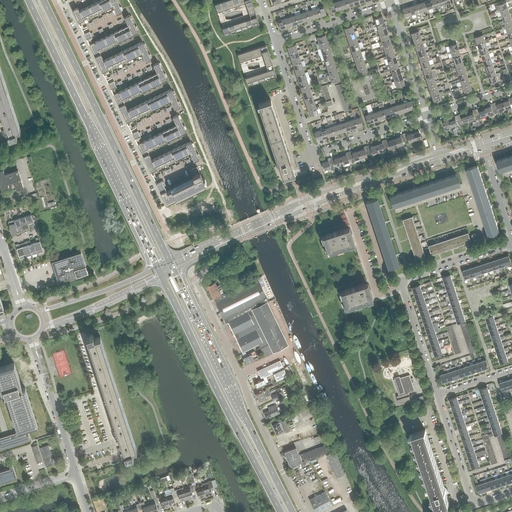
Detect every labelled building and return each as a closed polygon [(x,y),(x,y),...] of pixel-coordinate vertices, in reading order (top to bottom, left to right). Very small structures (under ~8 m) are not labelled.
[(98,1),(103,10),(108,8),(103,0),(101,0),(98,1)] [(109,0),(103,0),(108,8),(112,6),(109,0)] [(109,0),(112,6),(114,10),(116,14),(122,12),(120,7),(116,0),(109,0)] [(234,6),(231,0),(227,0),(226,1),(228,8),(234,6)] [(334,2),(336,10),(342,8),(339,0),(334,2)] [(339,0),(342,8),(348,6),(345,0),(339,0)] [(433,11),(434,10),(430,0),(428,0),(424,1),(428,12),(429,12),(428,8),(432,7),(433,11)] [(438,9),(439,8),(436,0),(430,0),(434,10),(435,10),(434,7),(437,6),(438,9)] [(444,7),(445,7),(443,0),(436,0),(439,8),(441,8),(440,5),(443,4),(444,7)] [(96,3),(94,4),(98,13),(103,10),(98,1),(98,2),(96,3)] [(228,8),(226,1),(220,2),(222,10),(228,8)] [(251,1),(246,3),(245,3),(248,11),(254,9),(251,1)] [(427,13),(428,12),(424,1),(419,3),(422,14),(423,14),(422,10),(426,9),(427,13)] [(220,2),(214,4),(217,12),(222,10),(220,2)] [(328,4),(330,12),(336,10),(334,2),(328,4)] [(498,5),(499,9),(500,10),(507,8),(505,2),(498,5)] [(256,13),(254,9),(248,11),(246,3),(218,12),(223,27),(252,18),(251,15),(256,13)] [(421,14),(422,14),(419,3),(413,5),(417,16),(418,16),(417,12),(420,11),(421,14)] [(91,5),(89,6),(93,15),(98,13),(94,4),(93,4),(91,5)] [(407,7),(411,18),(412,17),(411,14),(414,13),(415,16),(417,16),(413,5),(407,7)] [(88,6),(86,7),(84,8),(88,18),(93,15),(89,6),(88,6)] [(323,6),(317,8),(320,16),(326,14),(323,6)] [(78,7),(72,10),(82,31),(87,28),(86,26),(83,28),(80,21),(84,20),(79,11),(78,7)] [(410,18),(411,18),(407,7),(401,9),(404,16),(409,15),(410,18)] [(79,11),(84,20),(88,18),(84,8),(79,11)] [(317,8),(312,10),(314,18),(320,16),(317,8)] [(500,10),(499,9),(496,11),(497,13),(500,12),(501,15),(502,16),(509,14),(507,8),(500,10)] [(312,10),(306,11),(309,20),(314,18),(312,10)] [(306,11),(300,13),(303,22),(309,20),(306,11)] [(300,13),(294,15),(297,24),(303,22),(300,13)] [(502,16),(501,15),(498,16),(499,19),(502,17),(503,21),(504,22),(511,19),(509,14),(502,16)] [(126,22),(128,25),(132,34),(138,32),(131,19),(129,15),(124,17),(126,22)] [(294,15),(289,17),(291,25),(297,24),(294,15)] [(253,27),(259,25),(256,16),(251,18),(253,27)] [(373,18),(375,24),(383,22),(381,16),(373,18)] [(289,17),(283,19),(286,27),(291,25),(289,17)] [(251,18),(245,20),(248,29),(253,27),(251,18)] [(286,27),(283,19),(277,21),(280,29),(286,27)] [(504,22),(503,21),(500,22),(500,24),(504,23),(505,26),(505,28),(511,25),(511,21),(511,19),(504,22)] [(239,22),(242,30),(248,29),(245,20),(239,22)] [(239,22),(233,24),(236,32),(242,30),(239,22)] [(385,27),(383,22),(375,24),(377,30),(385,27)] [(233,24),(227,25),(230,34),(236,32),(233,24)] [(132,34),(128,25),(123,28),(128,37),(130,36),(132,35),(132,34)] [(222,27),(224,36),(230,34),(227,25),(222,27)] [(345,34),(354,31),(352,25),(344,28),(345,34)] [(511,25),(505,28),(505,26),(502,28),(502,30),(506,29),(507,32),(507,33),(511,31),(511,25)] [(387,33),(385,27),(377,30),(379,36),(387,33)] [(123,39),(125,38),(127,37),(128,37),(123,28),(118,30),(123,39)] [(118,30),(113,32),(118,41),(120,40),(122,39),(123,39),(118,30)] [(84,34),(95,57),(100,54),(99,51),(94,42),(92,43),(90,40),(93,38),(92,36),(90,33),(89,31),(84,34)] [(356,37),(354,31),(345,34),(347,40),(356,37)] [(410,33),(412,39),(420,37),(420,36),(418,31),(410,33)] [(115,43),(117,42),(118,41),(113,32),(109,35),(113,44),(115,43)] [(389,39),(387,33),(379,36),(381,41),(389,39)] [(316,37),(318,43),(326,40),(324,34),(316,37)] [(423,34),(420,36),(420,37),(412,39),(414,45),(422,42),(422,41),(420,38),(424,37),(423,34)] [(108,46),(111,45),(112,44),(113,44),(109,35),(104,37),(108,46)] [(475,37),(477,43),(485,41),(484,39),(483,35),(475,37)] [(104,37),(99,39),(103,48),(106,47),(108,46),(104,37)] [(357,43),(356,37),(347,40),(349,45),(357,43)] [(477,43),(479,49),(486,46),(486,45),(485,42),(488,40),(488,38),(484,39),(485,41),(477,43)] [(94,42),(99,51),(103,48),(99,39),(94,42)] [(391,44),(389,39),(381,41),(378,42),(380,46),(380,48),(383,47),(391,44)] [(328,46),(326,40),(318,43),(320,49),(328,46)] [(425,40),(422,41),(422,42),(414,45),(416,51),(424,48),(423,47),(422,43),(426,42),(425,40)] [(142,42),(137,44),(141,53),(143,57),(145,62),(151,59),(148,54),(142,42)] [(359,48),(357,43),(349,45),(351,51),(359,48)] [(450,52),(458,49),(456,43),(448,45),(450,51),(450,52)] [(137,56),(141,53),(137,44),(135,45),(132,46),(137,56)] [(289,53),(297,50),(295,44),(287,47),(289,53)] [(393,50),(391,44),(383,47),(384,53),(393,50)] [(479,49),(481,55),(488,52),(488,51),(487,47),(490,46),(490,45),(489,44),(486,45),(486,46),(479,49)] [(260,47),(262,55),(269,53),(266,45),(260,47)] [(132,58),(137,56),(132,46),(132,47),(130,48),(127,49),(132,58)] [(330,52),(328,46),(320,49),(322,54),(330,52)] [(427,46),(423,47),(424,48),(416,51),(418,56),(426,54),(425,53),(424,49),(428,48),(427,46)] [(262,55),(260,47),(254,49),(256,56),(262,55)] [(361,54),(359,48),(351,51),(353,57),(361,54)] [(127,60),(132,58),(127,49),(125,50),(123,51),(127,60)] [(256,56),(254,49),(248,50),(251,58),(256,56)] [(452,57),(460,55),(458,49),(450,52),(450,51),(447,52),(447,54),(451,53),(452,56),(452,57)] [(251,58),(248,50),(242,52),(245,60),(251,58)] [(299,56),(297,50),(289,53),(291,58),(299,56)] [(394,56),(393,50),(384,53),(386,58),(394,56)] [(481,55),(483,60),(490,58),(490,57),(489,53),(492,52),(491,50),(488,51),(488,52),(481,55)] [(122,63),(127,60),(123,51),(122,51),(120,52),(118,54),(122,63)] [(429,51),(425,53),(426,54),(418,56),(420,62),(428,59),(427,58),(426,55),(429,54),(429,51)] [(237,54),(239,62),(245,60),(242,52),(237,54)] [(332,57),(330,52),(322,54),(324,60),(332,57)] [(265,62),(271,60),(269,53),(262,55),(265,62)] [(108,69),(103,60),(102,57),(101,56),(100,54),(95,57),(96,58),(96,60),(106,80),(111,78),(112,78),(111,76),(107,77),(104,71),(108,69)] [(113,56),(117,65),(122,63),(118,54),(117,54),(115,55),(113,56)] [(363,60),(361,54),(353,57),(355,62),(363,60)] [(273,68),(271,60),(265,62),(262,55),(256,56),(251,58),(245,60),(239,62),(244,77),(250,75),(256,73),(262,72),(267,70),(273,68)] [(454,63),(462,61),(460,55),(452,57),(452,56),(448,58),(449,60),(453,59),(454,62),(454,63)] [(483,60),(484,66),(492,63),(492,62),(491,59),(494,58),(493,55),(490,57),(490,58),(483,60)] [(112,56),(110,57),(108,58),(112,67),(117,65),(113,56),(112,56)] [(301,61),(299,56),(291,58),(292,64),(301,61)] [(396,61),(394,56),(386,58),(388,64),(396,61)] [(326,66),(334,63),(332,57),(324,60),(326,66)] [(431,57),(427,58),(428,59),(420,62),(422,68),(429,65),(429,64),(428,61),(431,59),(431,57)] [(108,69),(112,67),(108,58),(103,60),(108,69)] [(365,65),(363,60),(355,62),(357,68),(365,65)] [(303,67),(301,61),(292,64),(294,70),(303,67)] [(398,67),(396,61),(388,64),(390,70),(398,67)] [(456,69),(464,67),(462,61),(454,63),(454,62),(450,63),(451,66),(455,64),(456,68),(456,69)] [(484,66),(486,72),(494,69),(494,68),(492,64),(496,63),(495,61),(492,62),(492,63),(484,66)] [(153,65),(155,69),(157,73),(161,82),(166,79),(167,79),(160,67),(158,62),(153,65)] [(336,69),(334,63),(326,66),(328,71),(336,69)] [(433,63),(429,64),(429,65),(422,68),(424,73),(431,71),(431,70),(430,66),(433,65),(433,63)] [(367,71),(365,65),(357,68),(358,74),(367,71)] [(0,105),(7,127),(2,129),(4,134),(5,139),(12,137),(12,136),(17,135),(15,130),(20,129),(20,127),(19,128),(0,67),(0,105)] [(304,73),(303,67),(294,70),(296,76),(304,73)] [(400,73),(398,67),(390,70),(392,75),(400,73)] [(458,75),(466,72),(464,67),(456,69),(456,68),(452,69),(453,71),(456,70),(457,74),(458,75)] [(486,72),(488,77),(496,75),(495,74),(494,70),(498,69),(497,67),(494,68),(494,69),(486,72)] [(267,70),(270,78),(276,77),(273,68),(267,70)] [(424,73),(426,79),(433,76),(433,75),(432,72),(435,71),(434,68),(431,70),(431,71),(424,73)] [(328,71),(329,77),(338,74),(336,69),(328,71)] [(267,70),(262,72),(265,80),(270,78),(267,70)] [(262,72),(256,73),(259,82),(265,80),(262,72)] [(469,84),(467,78),(466,72),(458,75),(457,74),(454,75),(455,77),(458,76),(459,79),(456,81),(456,83),(460,82),(461,85),(461,86),(469,84)] [(157,73),(152,75),(157,84),(159,83),(161,82),(157,73)] [(256,73),(250,75),(253,84),(259,82),(256,73)] [(306,79),(304,73),(296,76),(298,81),(306,79)] [(400,73),(392,75),(394,81),(402,78),(400,73)] [(488,77),(490,83),(498,81),(496,76),(500,75),(499,73),(495,74),(496,75),(488,77)] [(340,80),(338,74),(329,77),(331,83),(340,80)] [(436,74),(433,75),(433,76),(426,79),(427,85),(435,82),(435,81),(434,78),(437,76),(436,74)] [(157,84),(152,75),(147,77),(152,87),(154,85),(156,84),(157,84)] [(247,86),(253,84),(250,75),(244,77),(247,86)] [(152,87),(147,77),(142,80),(147,89),(149,88),(151,87),(152,87)] [(404,84),(402,78),(394,81),(396,87),(404,84)] [(308,84),(306,79),(298,81),(300,87),(308,84)] [(147,89),(142,80),(138,82),(142,91),(144,90),(146,89),(147,89)] [(427,85),(429,90),(437,88),(437,87),(435,83),(439,82),(438,80),(435,81),(435,82),(427,85)] [(108,84),(119,107),(124,104),(123,100),(118,91),(116,93),(114,89),(117,88),(113,81),(108,84)] [(139,92),(141,91),(142,91),(138,82),(133,85),(137,94),(139,92)] [(300,87),(302,93),(310,90),(308,84),(300,87)] [(462,87),(463,92),(471,89),(469,84),(461,86),(461,85),(458,86),(458,88),(462,87)] [(137,94),(133,85),(128,87),(132,96),(135,95),(137,94)] [(429,90),(431,96),(439,94),(438,92),(437,89),(441,88),(440,86),(437,87),(437,88),(429,90)] [(130,97),(132,96),(128,87),(123,89),(127,98),(128,98),(130,97)] [(127,98),(123,89),(118,91),(123,100),(127,98)] [(171,89),(166,92),(170,101),(172,104),(174,109),(180,106),(177,102),(171,89)] [(312,96),(310,90),(302,93),(304,98),(312,96)] [(442,91),(438,92),(439,94),(431,96),(433,102),(441,99),(439,95),(443,93),(442,91)] [(166,92),(164,93),(161,94),(166,103),(170,101),(166,92)] [(161,94),(159,95),(156,96),(161,105),(166,103),(161,94)] [(156,96),(154,97),(152,99),(156,108),(161,105),(156,96)] [(314,101),(312,96),(304,98),(306,104),(314,101)] [(508,101),(503,103),(505,109),(507,108),(508,110),(511,108),(511,101),(511,98),(508,99),(508,101)] [(151,99),(149,100),(147,101),(151,110),(156,108),(152,99),(151,99)] [(258,103),(282,177),(294,172),(270,99),(258,103)] [(410,100),(404,102),(407,110),(413,108),(410,100)] [(144,102),(142,103),(146,112),(151,110),(147,101),(146,101),(144,102)] [(316,107),(314,101),(306,104),(307,110),(316,107)] [(404,102),(399,104),(401,112),(407,110),(404,102)] [(505,109),(503,103),(497,104),(497,102),(493,104),(496,114),(503,112),(502,110),(505,109)] [(139,105),(137,106),(141,115),(146,112),(142,103),(141,104),(139,105)] [(125,105),(124,104),(119,107),(120,108),(120,109),(130,130),(135,128),(136,128),(135,126),(131,127),(128,121),(132,119),(127,110),(126,107),(125,105)] [(399,104),(393,106),(396,114),(401,112),(399,104)] [(491,107),(485,108),(487,115),(489,114),(490,116),(496,114),(493,104),(490,105),(491,107)] [(137,106),(136,106),(135,107),(132,108),(136,117),(141,115),(137,106)] [(393,106),(387,108),(390,116),(396,114),(393,106)] [(318,113),(316,107),(307,110),(309,116),(318,113)] [(132,108),(127,110),(132,119),(136,117),(132,108)] [(387,108),(382,110),(384,118),(390,116),(387,108)] [(487,115),(485,108),(479,110),(478,108),(475,109),(479,120),(485,118),(484,116),(487,115)] [(479,120),(475,109),(472,110),(473,112),(467,114),(470,123),(479,120)] [(382,110),(376,111),(379,120),(384,118),(382,110)] [(379,120),(376,111),(370,113),(373,122),(379,120)] [(367,124),(373,122),(370,113),(364,115),(367,124)] [(180,134),(186,131),(180,119),(177,114),(172,117),(174,121),(176,125),(180,134)] [(470,123),(467,114),(461,116),(460,114),(457,115),(461,125),(464,124),(470,123)] [(461,125),(457,115),(454,116),(455,118),(449,120),(452,128),(461,125)] [(359,117),(353,119),(356,127),(362,125),(359,117)] [(353,119),(348,121),(350,129),(356,127),(353,119)] [(452,128),(449,120),(443,122),(443,120),(440,121),(443,131),(449,129),(448,127),(451,127),(452,128)] [(342,123),(345,131),(350,129),(348,121),(342,123)] [(336,124),(339,133),(345,131),(342,123),(336,124)] [(331,126),(333,135),(339,133),(336,124),(331,126)] [(171,127),(176,136),(178,135),(180,134),(176,125),(171,127)] [(325,128),(328,136),(333,135),(331,126),(325,128)] [(176,136),(171,127),(167,130),(171,139),(173,137),(175,136),(176,136)] [(325,128),(319,130),(322,138),(328,136),(325,128)] [(421,132),(420,128),(418,129),(418,131),(411,133),(414,141),(421,138),(419,133),(421,132)] [(168,140),(170,139),(171,139),(167,130),(162,132),(166,141),(168,140)] [(316,140),(322,138),(319,130),(313,132),(316,140)] [(132,133),(143,156),(149,154),(147,150),(142,141),(140,142),(138,139),(141,138),(140,136),(138,133),(137,131),(132,133)] [(162,132),(157,134),(161,143),(164,142),(166,141),(162,132)] [(402,134),(404,141),(408,140),(409,142),(414,141),(411,133),(406,135),(406,133),(402,134)] [(152,137),(156,146),(159,144),(161,144),(161,143),(157,134),(152,137)] [(393,139),(396,147),(403,145),(402,142),(404,141),(402,134),(399,135),(400,137),(393,139)] [(156,146),(152,137),(147,139),(152,148),(154,147),(156,146)] [(142,141),(147,150),(152,148),(147,139),(142,141)] [(388,139),(384,140),(386,147),(387,147),(389,152),(391,151),(391,149),(396,147),(393,139),(388,141),(388,139)] [(386,147),(384,140),(382,141),(382,143),(376,145),(378,153),(385,150),(384,148),(386,147)] [(199,159),(197,154),(190,141),(185,144),(189,153),(191,157),(193,161),(199,159)] [(183,145),(180,146),(185,155),(189,153),(185,144),(183,145)] [(378,153),(376,145),(370,147),(369,145),(366,146),(369,156),(369,155),(370,158),(373,157),(372,154),(378,153)] [(180,146),(178,147),(176,148),(180,157),(185,155),(180,146)] [(369,156),(366,146),(363,147),(364,149),(358,151),(360,159),(360,158),(361,160),(363,160),(362,158),(369,156)] [(173,150),(171,151),(175,160),(180,157),(176,148),(175,149),(173,150)] [(170,151),(168,152),(166,153),(170,162),(175,160),(171,151),(170,151)] [(360,159),(358,151),(352,153),(351,151),(348,152),(350,159),(351,159),(352,163),(355,162),(354,161),(360,159)] [(350,159),(348,152),(345,153),(346,155),(340,157),(342,164),(348,162),(348,160),(350,159)] [(166,153),(165,153),(163,154),(161,155),(165,164),(170,162),(166,153)] [(149,155),(149,154),(143,156),(144,158),(144,159),(155,180),(159,178),(160,177),(159,175),(156,177),(153,171),(156,169),(152,160),(150,156),(149,155)] [(161,155),(161,156),(159,157),(156,158),(161,167),(165,164),(161,155)] [(500,171),(511,167),(511,155),(497,161),(500,171)] [(342,164),(340,157),(334,159),(333,157),(330,158),(333,165),(335,164),(336,166),(342,164)] [(156,158),(152,160),(156,169),(161,167),(156,158)] [(324,170),(330,168),(331,170),(334,169),(332,165),(333,165),(330,158),(327,159),(328,161),(322,163),(324,170)] [(483,182),(477,165),(467,169),(472,186),(483,182)] [(161,180),(156,183),(166,204),(206,185),(197,166),(189,170),(194,179),(167,192),(161,180)] [(3,170),(0,170),(0,185),(2,191),(9,188),(8,184),(14,182),(16,190),(23,188),(18,170),(4,174),(3,170)] [(459,185),(456,174),(439,180),(442,190),(459,185)] [(442,190),(439,180),(423,185),(426,196),(442,190)] [(478,202),(488,199),(483,182),(472,186),(478,202)] [(409,201),(426,196),(423,185),(406,191),(409,201)] [(406,191),(389,196),(393,207),(409,201),(406,191)] [(382,215),(377,200),(377,198),(366,202),(372,218),(382,215)] [(483,219),(494,215),(488,199),(478,202),(483,219)] [(28,227),(34,225),(33,220),(31,216),(31,214),(25,216),(28,227)] [(387,231),(382,215),(372,218),(377,235),(387,231)] [(499,232),(494,215),(483,219),(489,235),(499,232)] [(23,229),(28,227),(25,216),(19,218),(23,229)] [(414,223),(412,216),(404,219),(406,226),(414,223)] [(23,229),(19,218),(14,220),(17,230),(23,229)] [(17,230),(14,220),(8,222),(11,232),(17,230)] [(416,229),(414,223),(406,226),(408,232),(416,229)] [(349,227),(322,236),(327,253),(354,244),(349,227)] [(419,236),(416,229),(408,232),(410,239),(419,236)] [(393,248),(387,231),(377,235),(382,251),(393,248)] [(468,232),(461,235),(464,243),(471,241),(468,232)] [(461,235),(455,237),(458,245),(464,243),(461,235)] [(421,243),(419,236),(410,239),(412,245),(421,243)] [(455,237),(448,239),(451,247),(458,245),(455,237)] [(448,239),(442,241),(444,249),(451,247),(448,239)] [(34,243),(37,253),(43,252),(40,241),(34,243)] [(442,241),(435,243),(438,251),(444,249),(442,241)] [(21,244),(26,257),(31,255),(28,245),(25,246),(24,243),(21,244)] [(28,245),(31,255),(37,253),(34,243),(28,245)] [(423,249),(421,243),(412,245),(415,252),(423,249)] [(435,243),(428,245),(431,254),(438,251),(435,243)] [(16,248),(20,259),(26,257),(21,244),(18,245),(19,248),(16,248)] [(398,264),(393,248),(382,251),(388,268),(398,264)] [(425,256),(423,249),(415,252),(417,258),(425,256)] [(80,252),(52,261),(58,282),(71,277),(87,272),(80,252)] [(506,265),(507,265),(511,264),(509,256),(503,258),(506,265)] [(508,269),(507,265),(506,265),(503,258),(497,260),(500,267),(501,267),(504,266),(506,269),(508,269)] [(502,271),(501,267),(500,267),(497,260),(492,262),(494,269),(495,269),(499,268),(500,271),(502,271)] [(497,272),(495,269),(494,269),(492,262),(486,263),(488,271),(490,271),(493,270),(494,273),(497,272)] [(491,274),(490,271),(488,271),(486,263),(480,265),(483,273),(484,273),(487,272),(488,275),(491,274)] [(485,276),(484,273),(483,273),(480,265),(475,267),(477,275),(478,275),(482,273),(483,277),(485,276)] [(479,278),(478,275),(477,275),(475,267),(469,269),(471,277),(473,276),(476,275),(477,279),(479,278)] [(474,280),(473,276),(471,277),(469,269),(463,271),(465,279),(470,277),(471,281),(474,280)] [(441,283),(441,285),(452,281),(451,275),(443,278),(444,282),(441,283)] [(228,322),(267,302),(268,302),(257,278),(213,299),(225,323),(228,322)] [(452,281),(441,285),(442,286),(445,285),(446,288),(443,289),(443,290),(454,287),(452,281)] [(207,286),(210,292),(220,287),(219,285),(216,286),(214,282),(207,286)] [(340,292),(346,309),(373,300),(367,283),(340,292)] [(414,293),(425,290),(425,288),(421,290),(420,285),(412,287),(414,293)] [(221,289),(220,287),(210,292),(213,298),(220,294),(218,290),(221,289)] [(454,287),(443,290),(443,291),(447,290),(448,294),(445,295),(445,296),(456,292),(454,287)] [(414,293),(416,299),(427,295),(426,294),(423,295),(422,292),(425,291),(425,290),(414,293)] [(456,292),(445,296),(445,297),(449,296),(450,300),(446,301),(447,302),(458,298),(456,292)] [(427,296),(427,295),(416,299),(418,305),(429,301),(428,300),(425,301),(424,298),(427,296)] [(458,298),(447,302),(447,303),(451,302),(452,305),(448,306),(449,308),(460,304),(458,298)] [(429,302),(429,301),(418,305),(420,310),(431,307),(430,306),(427,307),(426,303),(429,302)] [(265,357),(273,353),(288,346),(267,302),(228,322),(233,333),(237,340),(236,340),(242,352),(258,344),(260,348),(263,352),(265,357)] [(450,312),(451,313),(462,310),(460,304),(449,308),(449,309),(453,307),(454,311),(450,312)] [(421,316),(432,312),(432,311),(429,312),(427,309),(431,308),(431,307),(420,310),(421,316)] [(464,315),(462,310),(451,313),(451,314),(454,313),(456,317),(452,318),(453,319),(464,315)] [(423,322),(434,318),(434,317),(431,318),(429,315),(433,313),(432,312),(421,316),(423,322)] [(466,321),(464,315),(453,319),(453,320),(456,319),(458,324),(466,321)] [(493,315),(486,318),(488,324),(499,320),(498,319),(495,320),(493,315)] [(435,319),(434,318),(423,322),(425,327),(436,324),(436,323),(432,324),(431,320),(435,319)] [(499,320),(488,324),(489,329),(501,326),(500,325),(497,326),(496,322),(499,321),(499,320)] [(425,327),(427,333),(438,329),(438,328),(434,329),(433,326),(437,325),(436,324),(425,327)] [(501,326),(489,329),(491,335),(502,332),(502,331),(499,332),(498,328),(501,327),(501,326)] [(427,333),(429,339),(440,335),(440,334),(436,335),(435,332),(439,331),(438,329),(427,333)] [(133,454),(132,450),(136,448),(136,447),(135,447),(100,337),(101,337),(100,335),(100,336),(98,331),(86,335),(88,340),(89,340),(124,448),(119,449),(120,453),(122,459),(122,458),(128,456),(133,454)] [(502,332),(491,335),(493,341),(504,337),(504,336),(501,337),(499,334),(503,333),(502,332)] [(440,336),(440,335),(429,339),(431,345),(442,341),(442,340),(438,341),(437,338),(440,336)] [(495,347),(506,343),(506,342),(502,343),(501,340),(505,338),(504,337),(493,341),(495,347)] [(431,345),(433,350),(444,347),(443,346),(440,347),(439,343),(442,342),(442,341),(431,345)] [(495,347),(497,352),(508,349),(508,348),(504,349),(503,345),(506,344),(506,343),(495,347)] [(444,348),(444,347),(433,350),(435,356),(442,354),(441,349),(444,348)] [(497,352),(499,358),(510,354),(509,353),(506,355),(505,351),(508,350),(508,349),(497,352)] [(242,357),(244,361),(253,357),(256,355),(254,352),(252,353),(252,352),(242,357)] [(510,356),(510,354),(499,358),(501,364),(508,361),(507,357),(510,356)] [(253,357),(244,361),(246,365),(255,361),(258,360),(257,357),(254,359),(253,357)] [(480,358),(479,359),(483,370),(489,368),(486,360),(482,362),(480,358)] [(475,360),(473,361),(477,372),(483,370),(479,359),(478,359),(479,362),(476,364),(475,360)] [(257,388),(266,384),(263,378),(273,373),(276,380),(287,375),(280,360),(257,371),(261,379),(254,382),(257,388)] [(469,362),(468,362),(471,374),(477,372),(473,361),(474,364),(470,366),(469,362)] [(463,364),(462,364),(466,375),(471,374),(468,362),(467,363),(468,366),(465,367),(463,364)] [(24,430),(26,429),(27,429),(28,428),(37,426),(24,387),(21,388),(13,363),(0,367),(0,384),(1,388),(3,388),(5,393),(3,394),(3,395),(6,394),(18,432),(24,430)] [(458,366),(456,366),(460,377),(466,375),(462,364),(461,365),(462,368),(459,369),(458,366)] [(293,374),(289,365),(284,368),(288,375),(291,374),(291,375),(293,374)] [(454,379),(460,377),(456,366),(455,366),(456,370),(453,371),(452,368),(451,368),(454,379)] [(446,369),(445,370),(449,381),(454,379),(451,368),(450,368),(451,372),(447,373),(446,369)] [(443,383),(449,381),(445,370),(444,370),(445,374),(440,375),(443,383)] [(415,391),(411,380),(413,379),(412,375),(410,376),(409,375),(394,380),(399,395),(408,392),(415,391)] [(508,392),(509,392),(505,381),(500,383),(502,390),(507,389),(508,392)] [(481,395),(489,393),(487,387),(479,389),(481,394),(481,395)] [(254,393),(257,397),(264,394),(265,394),(269,392),(268,389),(263,391),(262,388),(257,391),(257,392),(254,393)] [(273,400),(283,396),(282,391),(271,396),(273,400)] [(270,395),(269,392),(265,394),(264,394),(257,397),(259,403),(264,401),(267,400),(266,397),(270,395)] [(399,395),(396,396),(399,405),(411,401),(408,392),(399,395)] [(483,401),(491,398),(489,393),(481,395),(481,394),(477,395),(478,396),(478,397),(482,396),(483,400),(483,401)] [(449,400),(451,405),(459,403),(458,402),(457,397),(449,400)] [(485,407),(493,404),(491,398),(483,401),(483,400),(479,401),(480,403),(484,402),(485,405),(485,407)] [(451,405),(453,411),(461,408),(460,407),(459,404),(462,403),(462,400),(458,402),(459,403),(451,405)] [(487,412),(495,410),(493,404),(485,407),(485,405),(481,407),(482,409),(485,408),(487,411),(487,412)] [(269,411),(264,413),(266,418),(271,416),(279,413),(278,410),(279,409),(281,413),(286,411),(284,405),(277,408),(276,405),(268,408),(269,411)] [(453,411),(455,417),(462,414),(462,413),(461,409),(464,408),(464,406),(460,407),(461,408),(453,411)] [(489,418),(496,415),(495,410),(487,412),(487,411),(483,412),(484,415),(487,413),(488,417),(489,418)] [(455,417),(457,422),(464,420),(464,419),(463,415),(466,414),(466,412),(462,413),(462,414),(455,417)] [(491,424),(498,421),(496,415),(489,418),(488,417),(485,418),(486,420),(489,419),(490,423),(491,424)] [(457,422),(458,428),(466,426),(466,424),(465,421),(468,420),(468,419),(468,418),(464,419),(464,420),(457,422)] [(289,430),(285,423),(284,420),(281,421),(281,420),(278,421),(279,423),(273,425),(276,434),(284,431),(285,432),(289,430)] [(493,429),(500,427),(498,421),(491,424),(490,423),(487,424),(488,426),(491,425),(492,428),(493,429)] [(458,428),(460,434),(468,431),(468,430),(467,427),(470,425),(470,423),(466,424),(466,426),(458,428)] [(304,439),(319,434),(316,425),(301,430),(304,439)] [(495,435),(502,433),(500,427),(493,429),(492,428),(489,429),(490,431),(493,430),(495,435)] [(27,430),(26,429),(24,430),(24,431),(0,439),(0,448),(30,439),(27,430)] [(449,503),(425,429),(413,434),(437,507),(449,503)] [(460,434),(462,440),(470,437),(470,436),(468,432),(472,431),(471,429),(468,430),(468,431),(460,434)] [(288,434),(290,440),(302,435),(299,430),(288,434)] [(325,439),(323,434),(314,438),(316,443),(325,439)] [(462,440),(464,445),(472,443),(472,441),(470,438),(474,437),(473,434),(470,436),(470,437),(462,440)] [(464,445),(466,451),(474,448),(473,447),(472,444),(476,442),(475,440),(472,441),(472,443),(464,445)] [(302,462),(299,456),(302,456),(304,462),(331,452),(328,444),(322,446),(323,447),(306,453),(306,452),(306,453),(299,455),(297,452),(296,447),(295,447),(285,451),(284,451),(286,456),(286,455),(287,458),(287,459),(291,467),(302,462)] [(42,461),(37,445),(32,447),(37,463),(42,461)] [(54,464),(48,445),(40,448),(46,467),(54,464)] [(466,451),(468,457),(476,454),(475,453),(474,450),(478,448),(478,447),(477,446),(473,447),(474,448),(466,451)] [(468,457),(470,462),(478,460),(477,459),(476,456),(486,453),(485,450),(475,453),(476,454),(468,457)] [(345,474),(335,451),(326,455),(336,478),(345,474)] [(470,462),(472,468),(480,466),(478,461),(482,460),(481,457),(477,459),(478,460),(470,462)] [(0,472),(0,481),(16,477),(14,468),(13,468),(12,464),(9,465),(10,468),(11,469),(0,472)] [(505,475),(507,483),(511,481),(511,477),(511,474),(509,474),(506,475),(505,472),(502,472),(504,476),(505,475)] [(499,477),(502,485),(507,483),(505,475),(504,476),(500,477),(499,474),(497,474),(498,478),(499,477)] [(494,479),(496,487),(502,485),(499,477),(498,478),(494,479),(493,475),(491,476),(492,480),(494,479)] [(488,481),(490,489),(496,487),(494,479),(492,480),(489,481),(487,477),(485,478),(486,482),(488,481)] [(482,483),(485,491),(490,489),(488,481),(486,482),(483,483),(482,479),(480,480),(481,483),(482,483)] [(205,496),(212,494),(210,489),(213,488),(211,481),(208,482),(209,486),(203,488),(205,496)] [(481,483),(476,485),(479,492),(485,491),(482,483),(481,483)] [(196,487),(195,484),(192,485),(194,491),(197,490),(199,498),(205,496),(203,488),(202,485),(196,487)] [(194,491),(192,485),(189,486),(190,488),(184,490),(187,499),(193,497),(191,492),(194,491)] [(176,496),(179,496),(180,501),(187,499),(184,490),(178,492),(177,489),(174,490),(176,496)] [(176,496),(174,490),(171,491),(173,496),(166,498),(169,506),(175,504),(173,497),(176,496)] [(309,500),(315,511),(320,511),(332,506),(325,492),(309,500)] [(169,506),(166,498),(160,500),(159,497),(157,498),(158,504),(161,503),(163,508),(169,506)] [(151,511),(154,511),(158,511),(156,505),(158,504),(157,498),(154,499),(155,503),(149,505),(151,511)] [(151,511),(149,505),(145,506),(144,502),(141,503),(139,504),(140,510),(143,509),(144,511),(151,511)]
